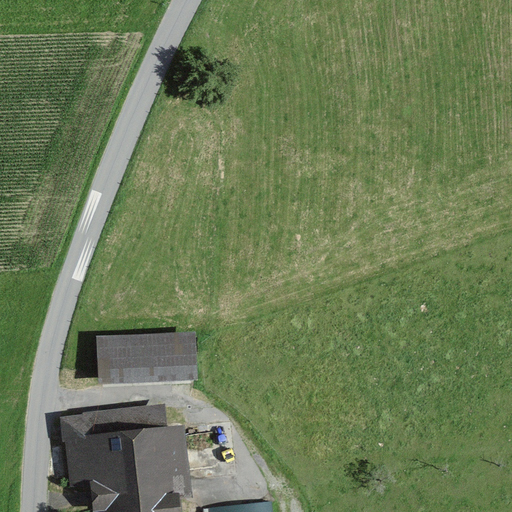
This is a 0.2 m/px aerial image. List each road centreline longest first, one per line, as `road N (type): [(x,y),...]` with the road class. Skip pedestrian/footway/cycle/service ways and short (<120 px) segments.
road 1 (tertiary): [(30,511),(53,340),(106,177),(181,0)]
road 2 (unknown): [(45,390),(184,388),(219,417),(234,468)]
